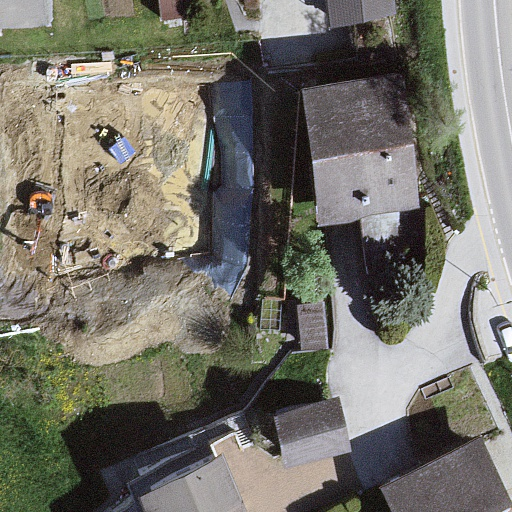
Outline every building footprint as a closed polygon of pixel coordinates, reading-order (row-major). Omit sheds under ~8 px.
[(391,0),(308,0),(311,26),(393,13),(391,0)] [(398,71),(292,87),(307,219),(409,201),(398,71)] [(339,389),(270,400),(279,453),(347,442),(339,389)] [(510,511),(473,434),(378,475),(393,511),(510,511)] [(243,511),(218,443),(133,475),(145,511),(243,511)]
